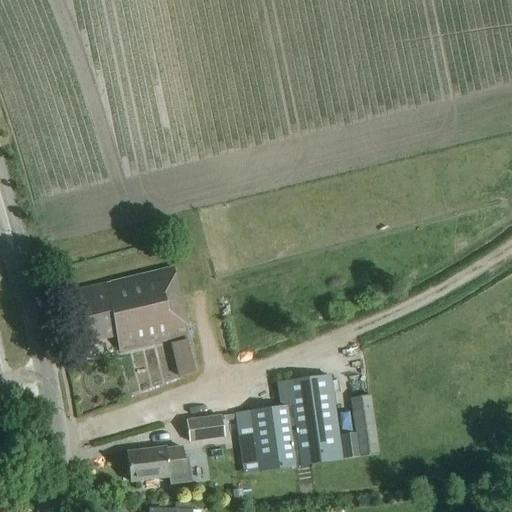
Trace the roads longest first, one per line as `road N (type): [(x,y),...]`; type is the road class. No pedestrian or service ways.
road 1 (tertiary): [(63,511),(56,431),(15,257)]
road 2 (track): [(511,245),(353,332)]
